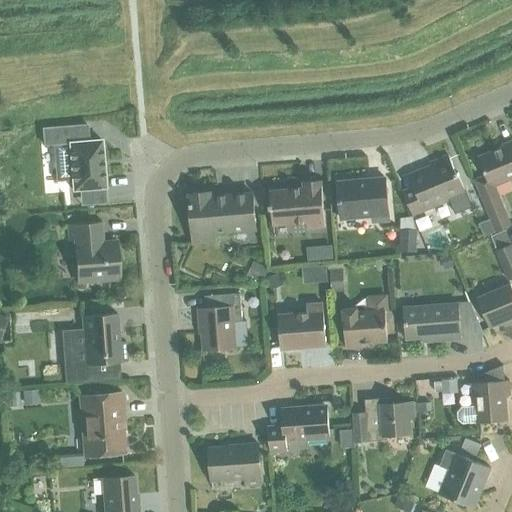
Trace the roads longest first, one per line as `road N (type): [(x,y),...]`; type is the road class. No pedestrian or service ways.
road 1 (residential): [(170,400),(154,206),(162,177),(177,161),(431,130),(511,97)]
road 2 (residential): [(170,400),(268,393),(284,379),(457,366),(511,351)]
